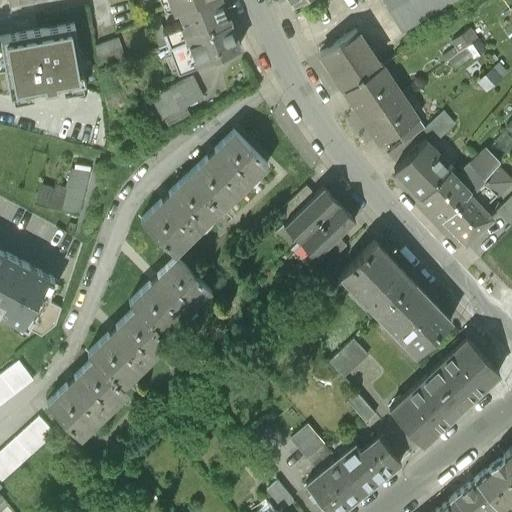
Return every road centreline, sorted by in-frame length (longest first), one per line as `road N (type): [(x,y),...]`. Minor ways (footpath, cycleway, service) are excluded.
road 1 (tertiary): [(511,337),(355,172),(316,117),(255,0)]
road 2 (residential): [(511,405),(379,511)]
